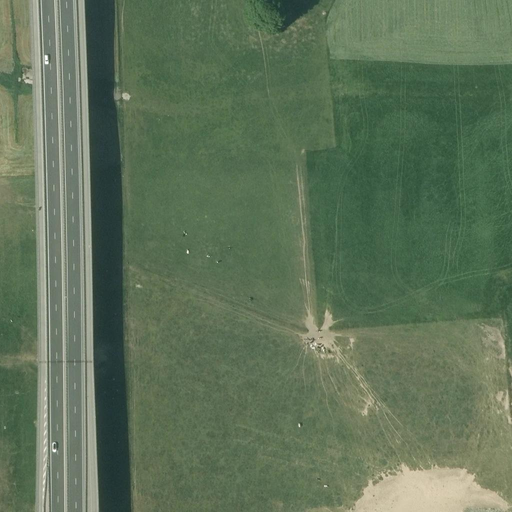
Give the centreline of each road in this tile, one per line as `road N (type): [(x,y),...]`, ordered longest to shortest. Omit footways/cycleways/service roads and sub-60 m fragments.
road 1 (unclassified): [(94,511),(79,0)]
road 2 (trunk): [(76,511),(65,0)]
road 3 (trunk): [(47,0),(58,511)]
road 4 (unclassified): [(33,0),(40,511)]
